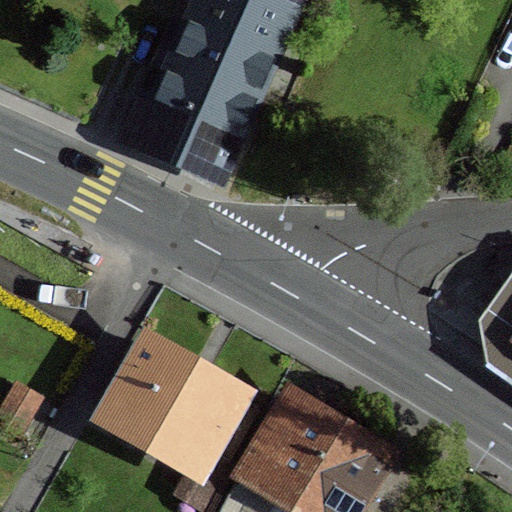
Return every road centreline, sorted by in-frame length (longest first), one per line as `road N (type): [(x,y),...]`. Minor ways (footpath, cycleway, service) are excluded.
road 1 (primary): [(0,145),(167,223),(301,300)]
road 2 (primary): [(301,300),(511,429)]
road 3 (unclassified): [(301,300),(348,252),(413,235),(511,225)]
